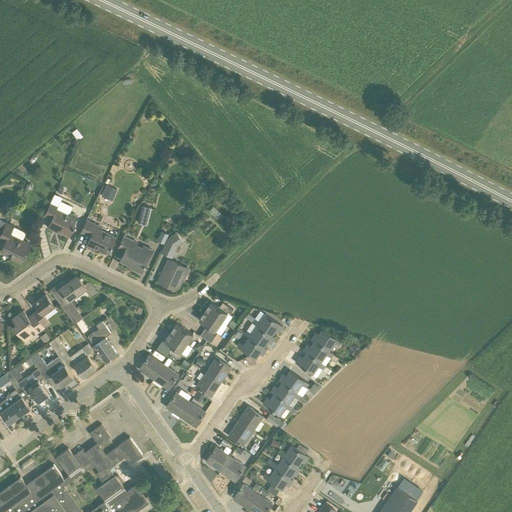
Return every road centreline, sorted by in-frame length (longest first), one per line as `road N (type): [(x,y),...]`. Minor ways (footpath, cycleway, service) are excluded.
road 1 (primary): [(511,202),(99,0)]
road 2 (unknown): [(213,277),(367,128)]
road 3 (residential): [(162,304),(60,258),(11,291),(0,290)]
road 4 (residential): [(184,463),(242,386),(263,377),(297,326)]
road 5 (residential): [(0,454),(118,370)]
road 6 (track): [(505,0),(403,97)]
